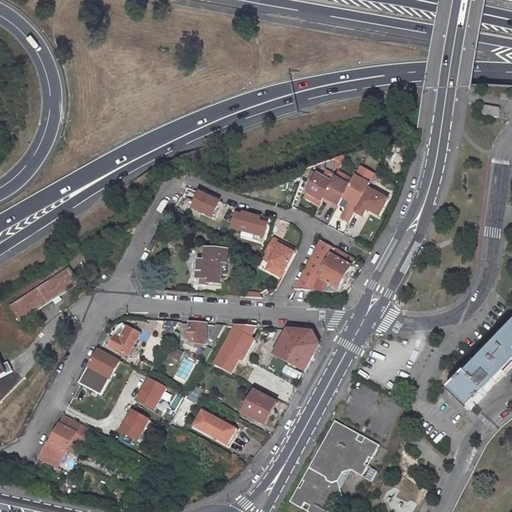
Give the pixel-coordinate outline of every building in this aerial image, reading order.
[(483,107),(480,117),(488,118),(495,119),(497,110),(483,107)] [(369,213),(381,219),(391,198),(370,188),(376,174),(360,166),(354,179),(339,172),(335,181),(312,171),(308,181),(312,183),(304,199),(321,207),(324,200),(340,208),(332,224),(338,226),(339,223),(348,227),(355,213),(366,219),(369,213)] [(199,193),(193,212),(216,219),(222,199),(199,193)] [(237,211),(232,230),(266,239),(270,223),(262,221),(263,218),(237,211)] [(265,271),(283,280),(297,251),(273,238),(262,259),(270,262),(265,271)] [(299,289),(329,291),(333,285),(337,287),(349,265),(348,264),(352,257),(319,239),(293,288),(299,289)] [(208,282),(219,283),(220,272),(221,261),(227,261),(228,248),(205,246),(204,259),(198,258),(196,276),(204,276),(208,276),(208,282)] [(69,265),(10,305),(20,320),(80,281),(69,265)] [(246,282),(226,281),(225,295),(239,296),(246,282)] [(165,321),(164,325),(166,328),(172,332),(177,321),(165,321)] [(196,340),(204,341),(206,323),(186,322),(186,335),(190,335),(190,339),(196,339),(196,340)] [(132,347),(140,332),(124,323),(120,326),(118,324),(116,328),(119,329),(110,344),(128,354),(129,353),(132,347)] [(214,324),(208,335),(216,340),(217,337),(224,325),(214,324)] [(217,337),(225,342),(234,325),(224,325),(217,337)] [(468,416),(511,370),(511,326),(463,379),(460,377),(445,393),(468,416)] [(286,329),(272,355),(303,371),(318,344),(311,331),(286,329)] [(183,350),(171,343),(167,351),(178,357),(183,350)] [(214,355),(219,347),(213,344),(212,347),(209,352),(214,355)] [(209,352),(212,347),(207,345),(202,354),(207,356),(209,352)] [(0,374),(16,366),(11,357),(5,360),(0,349),(0,374)] [(79,383),(101,395),(120,360),(97,349),(79,383)] [(137,403),(158,412),(168,387),(148,379),(137,403)] [(254,390),(242,411),(264,423),(276,402),(254,390)] [(238,428),(204,409),(195,425),(222,440),(224,435),(232,439),(238,428)] [(141,443),(151,419),(130,410),(120,434),(141,443)] [(45,450),(64,460),(82,423),(64,413),(49,442),(45,450)] [(358,435),(334,422),(317,453),(318,454),(319,455),(320,457),(320,458),(317,463),(316,464),(314,464),(312,464),(311,463),(301,481),(303,483),(299,490),(297,489),(289,503),(300,510),(303,504),(309,507),(306,511),(327,511),(328,510),(326,509),(329,503),(342,499),(337,482),(341,474),(350,471),(361,478),(366,467),(363,466),(368,458),(371,460),(378,447),(364,439),(361,444),(355,441),(358,435)] [(229,444),(232,439),(224,435),(222,440),(229,444)] [(239,457),(233,453),(230,458),(236,462),(239,457)]
